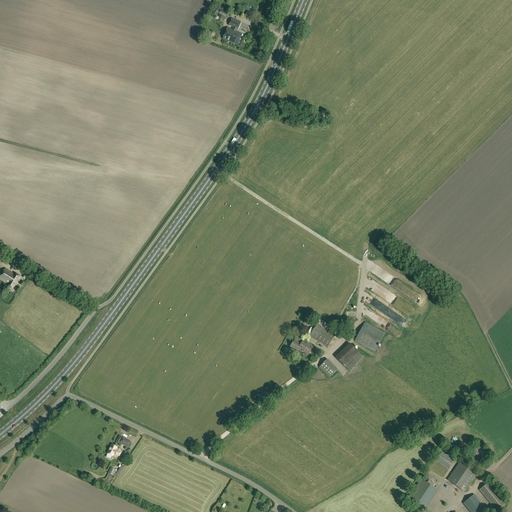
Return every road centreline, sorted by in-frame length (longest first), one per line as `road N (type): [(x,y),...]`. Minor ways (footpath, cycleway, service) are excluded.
road 1 (primary): [(0,435),(91,342),(229,151),(304,0)]
road 2 (unclassified): [(294,511),(256,485),(68,393),(0,453)]
road 3 (unclassified): [(7,407),(92,312)]
